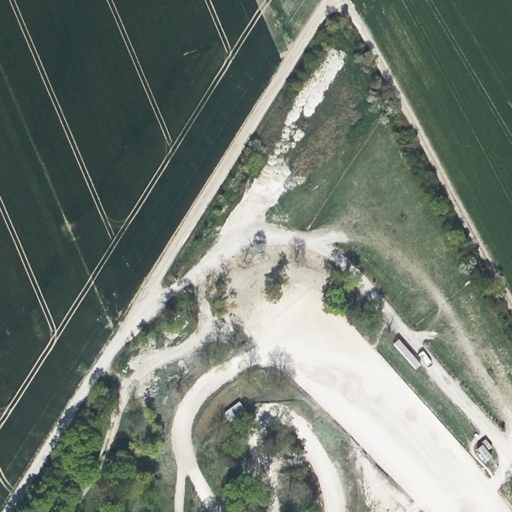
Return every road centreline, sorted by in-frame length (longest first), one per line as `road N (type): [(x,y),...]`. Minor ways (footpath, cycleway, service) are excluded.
road 1 (track): [(140,305),(330,0)]
road 2 (track): [(335,0),(511,309)]
